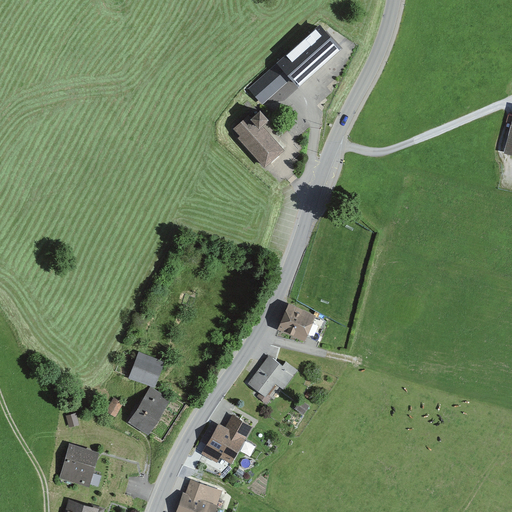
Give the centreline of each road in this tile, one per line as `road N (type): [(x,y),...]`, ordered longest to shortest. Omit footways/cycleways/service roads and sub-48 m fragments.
road 1 (tertiary): [(156,511),(185,445),(278,294),(393,0)]
road 2 (track): [(0,391),(42,477),(47,511)]
